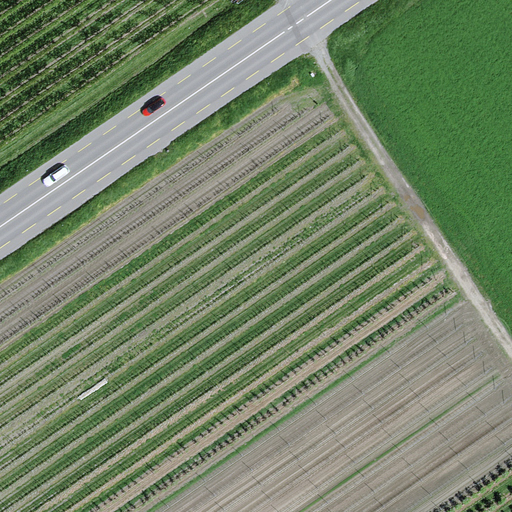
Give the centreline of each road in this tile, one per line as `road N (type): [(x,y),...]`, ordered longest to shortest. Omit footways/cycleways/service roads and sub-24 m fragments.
road 1 (primary): [(332,0),(0,229)]
road 2 (track): [(511,348),(295,25)]
